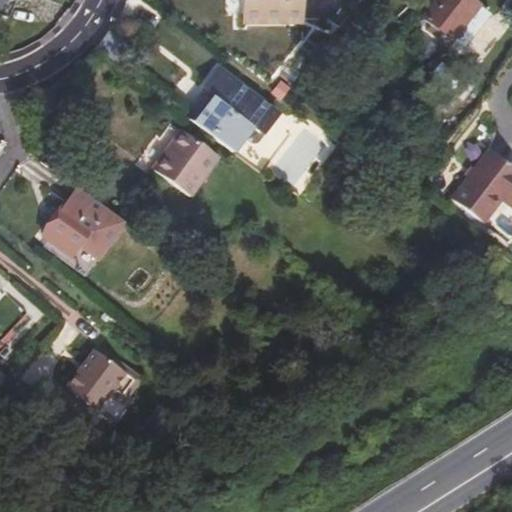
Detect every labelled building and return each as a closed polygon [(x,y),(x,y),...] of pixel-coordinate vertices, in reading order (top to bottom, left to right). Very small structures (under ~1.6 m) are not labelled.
[(15,0),(0,0),(0,15),(5,18),(12,0),(14,0),(15,0)] [(231,0),(231,23),(291,23),(291,0),(231,0)] [(488,13),(470,0),(435,0),(422,18),(461,48),(488,13)] [(118,49),(101,36),(93,46),(111,59),(118,49)] [(227,154),(248,126),(227,110),(205,93),(184,122),(227,154)] [(209,156),(171,127),(143,166),(180,194),(209,156)] [(511,203),(511,168),(489,151),(451,199),(482,223),(501,200),(510,206),(511,203)] [(85,271),(122,221),(74,187),(57,210),(37,236),(85,271)] [(93,347),(65,386),(95,408),(108,390),(122,401),(141,375),(115,356),(111,361),(93,347)] [(122,401),(108,390),(95,408),(109,418),(122,401)]
